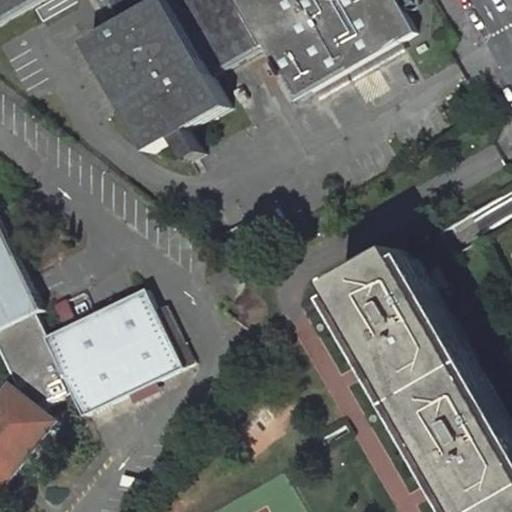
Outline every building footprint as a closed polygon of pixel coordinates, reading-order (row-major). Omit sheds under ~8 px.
[(207,150),(195,131),(234,108),(216,78),(270,47),(301,101),(419,33),(400,0),(0,0),(0,24),(42,0),(108,0),(123,25),(92,42),(155,154),(179,140),(190,160),(192,163),(208,154),(207,150)] [(48,311),(0,212),(0,341),(23,389),(47,409),(79,393),(52,338),(41,314),(48,311)] [(262,244),(250,223),(224,237),(236,259),(262,244)] [(511,511),(511,431),(408,251),(343,288),(384,360),(453,478),(472,511),(511,511)] [(212,279),(235,298),(247,284),(223,265),(212,279)] [(189,368),(151,290),(52,338),(79,393),(90,416),(189,368)] [(23,389),(18,385),(0,407),(0,505),(66,423),(47,409),(23,389)]
